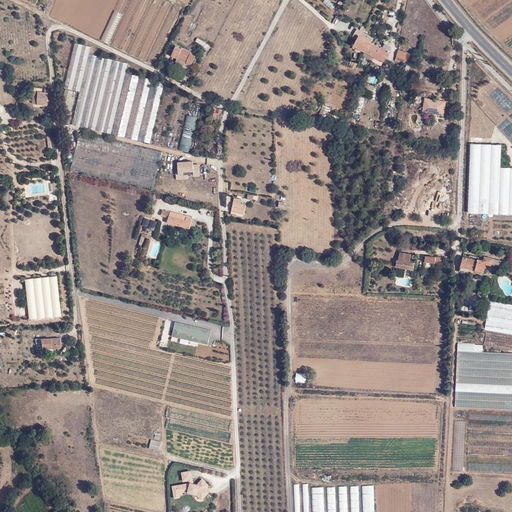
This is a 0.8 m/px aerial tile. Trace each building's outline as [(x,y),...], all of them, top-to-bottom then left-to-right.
[(353,45),(364,51),(367,46),(369,47),(371,43),(370,43),(372,39),(356,29),(355,29),(350,38),(355,41),(353,45)] [(111,133),(127,62),(89,52),(90,45),(74,42),(64,86),(79,90),(71,123),(111,133)] [(364,51),(374,57),(379,48),(371,43),(369,47),(367,46),(364,51)] [(391,47),(384,44),(381,49),(379,48),(374,57),(383,62),(385,58),(391,47)] [(398,49),(410,53),(412,49),(399,45),(398,49)] [(189,63),(191,65),(195,55),(175,46),(171,55),(176,58),(174,62),(184,67),(186,64),(188,65),(189,63)] [(396,56),(408,60),(410,53),(398,49),(396,56)] [(362,55),(372,61),(373,62),(374,64),(382,64),(383,62),(374,57),(364,51),(362,55)] [(406,66),(407,62),(408,60),(396,56),(394,61),(406,66)] [(354,70),(358,63),(353,60),(349,67),(354,70)] [(407,76),(411,64),(407,62),(406,66),(403,75),(406,75),(407,76)] [(149,143),(163,82),(126,73),(112,134),(149,143)] [(40,92),(40,89),(32,87),(32,91),(31,103),(35,104),(36,97),(36,91),(40,92)] [(72,91),(65,89),(61,105),(65,106),(64,109),(71,111),(74,100),(70,99),(71,95),(72,95),(73,93),(72,92),(72,91)] [(41,98),(41,105),(46,105),(46,93),(46,90),(43,90),(43,93),(40,92),(36,91),(36,97),(41,98)] [(173,95),(163,92),(151,143),(161,146),(173,95)] [(174,149),(186,98),(176,95),(164,146),(174,149)] [(424,98),(424,101),(443,104),(441,114),(435,112),(435,113),(434,115),(443,116),(445,102),(424,98)] [(443,104),(424,101),(422,111),(435,113),(435,112),(441,114),(443,104)] [(200,105),(187,102),(176,150),(188,153),(200,105)] [(328,107),(321,105),(317,116),(323,119),(328,107)] [(221,109),(217,109),(216,113),(213,112),(213,117),(219,117),(219,114),(221,114),(221,109)] [(161,152),(79,132),(70,169),(152,189),(161,152)] [(453,137),(444,135),(442,143),(452,145),(453,137)] [(236,213),(236,214),(243,215),(245,204),(240,203),(241,200),(234,198),(231,212),(236,213)] [(167,222),(179,225),(180,221),(177,220),(178,213),(164,209),(162,208),(160,215),(168,217),(167,222)] [(180,221),(179,225),(189,228),(192,218),(189,218),(190,216),(178,213),(177,220),(180,221)] [(414,263),(409,262),(410,255),(400,253),(399,260),(397,260),(396,267),(413,269),(414,263)] [(502,261),(473,254),(472,259),(463,257),(460,272),(468,274),(470,268),(484,271),(486,264),(502,267),(502,261)] [(56,277),(24,279),(28,318),(60,315),(56,277)] [(511,304),(490,301),(485,329),(511,334),(511,304)] [(40,338),(42,348),(49,348),(59,348),(58,338),(40,338)] [(455,407),(511,410),(511,353),(475,352),(476,344),(458,344),(455,407)] [(182,472),(183,481),(190,480),(190,483),(193,484),(191,471),(182,472)] [(209,492),(205,489),(208,485),(202,479),(197,485),(193,484),(190,483),(173,486),(173,490),(178,489),(178,493),(184,492),(184,490),(188,490),(188,492),(197,494),(202,499),(209,492)] [(50,511),(34,483),(24,489),(27,493),(17,499),(22,507),(13,511),(50,511)]
